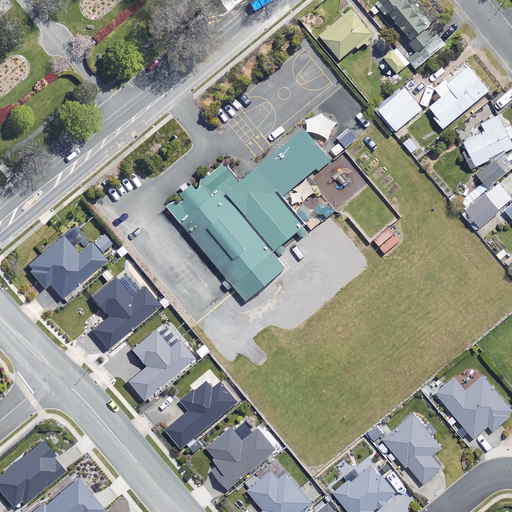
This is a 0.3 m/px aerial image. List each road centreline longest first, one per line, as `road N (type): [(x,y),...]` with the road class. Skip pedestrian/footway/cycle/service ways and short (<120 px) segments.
road 1 (tertiary): [(277,0),(0,227)]
road 2 (residential): [(56,375),(178,511)]
